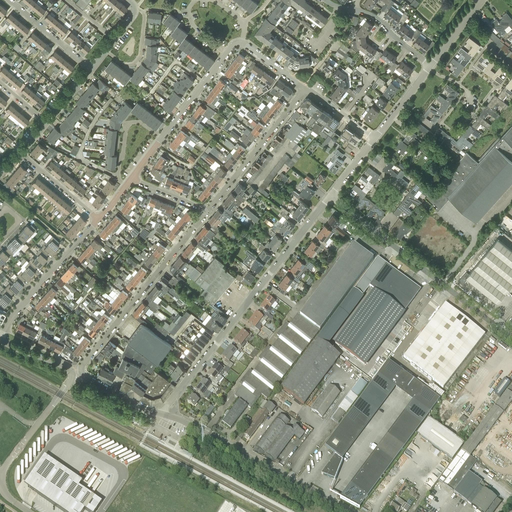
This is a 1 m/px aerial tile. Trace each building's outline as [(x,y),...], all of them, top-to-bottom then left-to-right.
[(91,0),(78,0),(75,4),(83,10),(89,3),(91,0)] [(108,0),(107,2),(106,3),(109,6),(106,9),(105,11),(100,17),(99,16),(95,20),(98,23),(102,18),(105,15),(107,12),(109,9),(112,6),(117,0),(108,0)] [(117,0),(112,6),(117,10),(122,4),(117,0)] [(244,0),(242,4),(247,8),(252,0),(244,0)] [(252,0),(247,8),(252,12),(258,4),(252,0)] [(281,0),(278,3),(286,9),(289,5),(282,0),(281,0)] [(282,0),(289,5),(290,6),(292,2),(294,4),(293,5),(299,9),(299,8),(305,1),(305,0),(282,0)] [(375,4),(369,0),(366,0),(363,4),(371,9),(375,4)] [(390,19),(396,12),(390,8),(395,2),(392,0),(391,0),(390,3),(388,5),(387,7),(389,9),(384,15),(390,19)] [(305,1),(299,8),(303,11),(309,4),(305,1)] [(36,2),(32,7),(36,11),(41,6),(36,2)] [(89,3),(83,10),(88,14),(93,8),(91,5),(89,3)] [(275,7),(283,13),(286,9),(278,3),(275,7)] [(117,10),(115,13),(120,18),(128,8),(122,4),(117,10)] [(309,4),(303,11),(307,14),(312,7),(309,4)] [(41,6),(36,11),(41,16),(46,10),(41,6)] [(54,17),(49,22),(54,26),(58,21),(62,17),(64,14),(70,7),(67,6),(62,12),(62,13),(56,19),(54,17)] [(273,11),(280,16),(283,19),(286,15),(283,13),(275,7),(273,11)] [(312,7),(307,14),(311,17),(316,10),(312,7)] [(316,10),(311,17),(314,20),(320,12),(316,10)] [(401,21),(406,14),(408,13),(405,10),(401,16),(396,12),(390,19),(395,23),(399,19),(401,21)] [(270,15),(277,20),(280,16),(273,11),(270,15)] [(320,12),(314,20),(318,23),(324,15),(320,12)] [(10,13),(3,21),(9,26),(11,23),(16,18),(10,13)] [(49,22),(54,17),(49,13),(44,18),(49,22)] [(169,26),(175,17),(170,13),(163,22),(169,26)] [(499,22),(504,29),(509,25),(511,28),(511,27),(511,19),(506,13),(502,16),(503,18),(499,22)] [(71,25),(74,22),(75,23),(81,17),(79,15),(73,21),(72,20),(69,23),(71,25)] [(267,19),(275,25),(275,24),(274,24),(277,20),(270,15),(267,18),(267,19)] [(324,15),(318,23),(322,26),(328,18),(324,15)] [(58,21),(54,26),(59,30),(63,25),(67,21),(64,19),(62,17),(58,21)] [(175,17),(169,26),(174,30),(177,25),(180,21),(175,17)] [(265,43),(265,42),(271,34),(272,33),(268,31),(270,29),(271,30),(275,25),(267,19),(267,18),(266,17),(262,23),(263,24),(254,35),(265,43)] [(16,18),(11,23),(16,27),(20,21),(16,18)] [(294,30),(299,24),(293,19),(288,25),(294,30)] [(506,31),(504,29),(499,22),(498,22),(496,19),(492,22),(497,27),(496,28),(501,35),(506,31)] [(362,25),(369,31),(373,25),(366,20),(362,25)] [(20,21),(16,27),(20,30),(25,25),(20,21)] [(63,25),(59,30),(64,34),(68,29),(71,25),(69,23),(67,21),(63,25)] [(397,31),(403,36),(408,28),(403,24),(397,31)] [(25,25),(20,30),(25,35),(30,29),(25,25)] [(177,25),(174,30),(171,34),(176,38),(182,29),(177,25)] [(358,30),(365,36),(369,31),(362,25),(358,30)] [(408,28),(403,36),(408,40),(412,35),(414,37),(419,30),(417,28),(416,29),(413,26),(410,30),(408,28)] [(182,29),(176,38),(181,42),(185,37),(188,33),(182,29)] [(357,40),(366,39),(365,36),(358,30),(356,33),(357,40)] [(419,30),(414,37),(416,39),(413,43),(418,47),(424,40),(419,36),(422,32),(419,30)] [(84,36),(81,40),(76,45),(81,49),(85,44),(89,39),(87,37),(90,32),(89,31),(88,31),(84,36)] [(33,32),(28,37),(33,41),(38,36),(33,32)] [(67,37),(72,41),(76,36),(71,32),(67,37)] [(269,44),(275,37),(271,34),(265,42),(269,44)] [(38,36),(33,41),(38,45),(42,40),(38,36)] [(76,36),(72,41),(76,45),(81,40),(76,36)] [(185,37),(181,42),(178,45),(184,49),(190,41),(185,37)] [(273,47),(278,40),(275,37),(269,44),(273,47)] [(468,52),(472,56),(480,46),(469,37),(466,41),(472,46),(468,52)] [(359,52),(361,49),(366,42),(366,39),(357,40),(353,41),(354,48),(359,52)] [(42,40),(38,45),(42,49),(47,44),(42,40)] [(277,50),(282,43),(278,40),(273,47),(277,50)] [(424,40),(418,47),(424,52),(427,47),(430,49),(435,43),(432,40),(429,45),(424,40)] [(190,41),(184,49),(189,53),(195,45),(190,41)] [(366,53),(371,46),(366,42),(361,49),(366,53)] [(280,53),(286,46),(282,43),(277,50),(280,53)] [(47,44),(42,49),(41,51),(46,56),(52,48),(47,44)] [(85,44),(81,49),(86,53),(90,48),(85,44)] [(155,45),(147,44),(147,51),(156,52),(157,45),(155,45)] [(195,45),(189,53),(194,57),(200,49),(195,45)] [(284,56),(290,49),(286,46),(280,53),(284,56)] [(347,51),(341,46),(339,49),(348,56),(349,56),(348,55),(349,54),(347,52),(347,51)] [(371,63),(375,58),(379,52),(371,46),(366,53),(363,57),(371,63)] [(472,56),(468,52),(461,47),(458,51),(464,57),(460,63),(465,66),(472,56)] [(200,49),(194,57),(199,61),(205,53),(200,49)] [(288,59),(294,52),(290,49),(284,56),(288,59)] [(348,56),(339,49),(337,51),(344,56),(347,58),(348,56)] [(386,60),(391,53),(386,49),(382,53),(380,51),(379,52),(375,58),(378,60),(381,56),(386,60)] [(51,56),(56,60),(60,55),(55,51),(51,56)] [(157,52),(156,52),(147,51),(146,56),(147,56),(147,58),(155,62),(157,52)] [(293,61),(297,56),(298,55),(294,52),(288,59),(292,62),(293,61)] [(205,53),(199,61),(204,65),(210,57),(205,53)] [(239,53),(236,58),(241,62),(245,57),(239,53)] [(391,70),(396,63),(393,62),(397,57),(391,53),(386,60),(391,64),(388,68),(391,70)] [(483,71),(486,66),(482,63),(487,56),(483,53),(474,64),(483,71)] [(309,57),(304,57),(305,66),(310,65),(309,61),(314,60),(315,58),(310,54),(309,57)] [(60,55),(56,60),(60,64),(65,59),(60,55)] [(305,66),(304,57),(299,58),(297,56),(293,61),(295,63),(300,62),(300,67),(305,66)] [(210,57),(204,65),(209,69),(215,61),(210,57)] [(155,62),(147,58),(145,60),(144,60),(142,63),(150,69),(155,62)] [(241,62),(236,58),(232,63),(240,69),(244,65),(241,62)] [(465,66),(460,63),(453,58),(450,62),(457,67),(452,73),(456,77),(465,66)] [(65,59),(60,64),(65,68),(69,63),(65,59)] [(486,66),(483,71),(491,77),(495,73),(490,69),(495,62),(491,59),(486,66)] [(105,69),(110,72),(116,64),(111,60),(106,67),(104,66),(101,70),(103,71),(105,69)] [(328,60),(323,68),(328,72),(334,65),(328,60)] [(402,72),(407,65),(402,61),(398,65),(396,63),(391,70),(393,72),(396,68),(402,72)] [(69,63),(65,68),(70,72),(74,67),(69,63)] [(150,69),(142,63),(138,68),(146,74),(150,69)] [(240,69),(232,63),(228,68),(234,72),(238,75),(240,77),(242,79),(244,76),(243,76),(242,75),(239,73),(240,72),(238,72),(240,69)] [(115,76),(121,68),(116,64),(110,72),(115,76)] [(251,74),(254,76),(259,68),(254,64),(251,70),(253,71),(251,74)] [(407,65),(402,72),(407,77),(413,70),(407,65)] [(338,79),(345,70),(343,68),(339,66),(332,75),(338,79)] [(345,70),(338,79),(338,82),(347,81),(351,81),(350,73),(351,72),(353,70),(348,66),(345,70)] [(495,73),(491,77),(500,84),(504,80),(499,76),(504,69),(500,66),(495,73)] [(0,72),(4,76),(9,71),(4,67),(0,70),(0,72)] [(120,80),(126,72),(121,68),(115,76),(120,80)] [(146,74),(138,68),(134,73),(142,79),(146,74)] [(234,72),(228,68),(225,73),(230,77),(234,72)] [(259,68),(254,76),(253,78),(257,81),(261,77),(264,72),(259,68)] [(9,71),(4,76),(9,80),(13,75),(9,71)] [(31,76),(33,73),(31,72),(29,75),(28,74),(27,75),(26,74),(24,77),(27,80),(31,77),(31,76)] [(130,78),(132,76),(126,72),(120,80),(126,84),(130,78)] [(264,72),(261,77),(265,80),(269,75),(264,72)] [(142,79),(134,73),(132,76),(130,78),(138,84),(142,79)] [(192,79),(190,77),(187,75),(186,74),(181,79),(190,86),(194,80),(192,79)] [(13,75),(9,80),(14,84),(18,79),(13,75)] [(269,75),(265,80),(270,84),(274,79),(269,75)] [(243,89),(249,81),(245,78),(240,86),(243,89)] [(18,79),(14,84),(18,88),(23,83),(18,79)] [(190,86),(181,79),(179,81),(177,80),(177,81),(175,83),(185,90),(187,89),(190,86)] [(216,84),(224,90),(228,85),(220,79),(216,84)] [(277,95),(285,84),(279,79),(270,91),(277,95)] [(95,84),(100,89),(103,91),(105,89),(107,91),(110,88),(100,80),(99,82),(98,81),(95,84)] [(352,90),(348,87),(347,81),(338,82),(339,85),(338,85),(346,91),(350,94),(352,91),(356,95),(363,87),(357,87),(355,90),(354,89),(352,90)] [(100,89),(95,84),(93,82),(89,87),(96,94),(100,89)] [(388,88),(395,93),(399,87),(392,82),(388,88)] [(185,90),(175,83),(173,86),(175,87),(173,90),(174,90),(182,96),(184,93),(184,92),(185,90)] [(231,83),(229,86),(231,88),(236,92),(239,89),(231,83)] [(224,90),(216,84),(213,89),(221,95),(224,90)] [(283,93),(284,93),(288,96),(292,90),(289,87),(285,84),(277,95),(280,98),(283,93)] [(446,99),(451,103),(459,93),(447,84),(444,88),(450,93),(446,99)] [(26,95),(31,89),(26,85),(22,91),(26,95)] [(346,91),(338,85),(335,90),(342,96),(346,91)] [(511,91),(510,90),(505,86),(497,97),(503,102),(504,101),(503,99),(507,94),(511,97),(511,91)] [(96,94),(89,87),(85,92),(92,99),(96,94)] [(395,93),(388,88),(383,93),(390,98),(395,93)] [(31,98),(35,93),(31,89),(26,95),(31,98)] [(221,95),(213,89),(209,93),(217,100),(221,95)] [(182,96),(174,90),(170,96),(178,102),(182,96)] [(342,96),(335,90),(330,96),(337,101),(342,96)] [(92,99),(85,92),(80,97),(88,103),(92,99)] [(36,102),(40,97),(35,93),(31,98),(36,102)] [(40,97),(36,102),(41,107),(45,102),(45,101),(48,97),(43,93),(40,97)] [(217,100),(209,93),(205,98),(209,101),(207,103),(214,109),(216,106),(214,105),(217,100)] [(451,103),(446,99),(439,94),(436,98),(442,103),(439,109),(438,110),(443,113),(451,103)] [(503,102),(497,97),(495,95),(487,105),(492,109),(497,103),(505,109),(508,105),(503,102)] [(178,102),(170,96),(166,101),(174,107),(178,102)] [(267,98),(273,103),(279,108),(283,103),(277,99),(276,101),(269,96),(267,98)] [(90,106),(88,103),(80,97),(76,102),(78,104),(86,110),(90,106)] [(380,97),(376,103),(383,108),(387,102),(380,97)] [(296,110),(301,114),(311,101),(308,99),(305,99),(296,110)] [(174,107),(166,101),(162,106),(170,112),(174,107)] [(311,101),(301,114),(295,121),(300,125),(301,125),(302,126),(308,118),(305,115),(308,111),(312,114),(318,106),(311,101)] [(121,107),(128,113),(131,110),(133,108),(125,102),(121,107)] [(137,102),(133,108),(131,110),(136,114),(142,106),(137,102)] [(279,108),(273,103),(270,108),(275,112),(279,108)] [(5,109),(10,114),(15,108),(10,104),(5,109)] [(86,110),(78,104),(74,109),(82,115),(86,110)] [(197,110),(205,116),(206,117),(210,112),(213,114),(215,111),(205,104),(203,107),(200,105),(197,110)] [(262,110),(271,117),(275,112),(270,108),(266,105),(262,110)] [(443,113),(438,110),(436,108),(431,105),(428,109),(435,114),(430,120),(434,124),(443,113)] [(492,109),(487,105),(479,116),(484,119),(489,113),(496,118),(497,118),(499,115),(492,109)] [(142,106),(136,114),(141,118),(147,110),(142,106)] [(318,106),(312,114),(314,115),(307,124),(310,126),(322,109),(318,106)] [(368,111),(375,117),(379,111),(372,106),(368,111)] [(117,112),(124,118),(128,113),(121,107),(117,112)] [(15,108),(10,114),(15,118),(20,112),(15,108)] [(82,115),(74,109),(70,114),(78,120),(82,115)] [(322,109),(310,126),(312,128),(309,132),(310,133),(312,130),(314,127),(313,127),(316,123),(317,124),(319,120),(319,121),(322,117),(326,112),(322,109)] [(147,110),(141,118),(146,122),(152,114),(147,110)] [(205,116),(197,110),(193,114),(201,120),(202,121),(205,116)] [(271,117),(262,110),(259,114),(262,117),(262,118),(267,122),(271,117)] [(301,114),(296,110),(290,117),(295,121),(301,114)] [(255,115),(252,113),(250,111),(247,115),(253,120),(251,123),(258,129),(260,131),(264,126),(259,122),(257,123),(254,121),(257,117),(255,115)] [(375,117),(368,111),(364,117),(371,122),(375,117)] [(20,112),(15,118),(20,122),(24,116),(20,112)] [(111,119),(119,123),(121,121),(122,121),(124,118),(117,112),(116,112),(111,119)] [(314,127),(312,130),(318,134),(321,130),(332,116),(326,112),(322,117),(319,121),(324,124),(322,127),(317,124),(316,123),(313,127),(314,127)] [(78,120),(70,114),(66,119),(73,125),(78,120)] [(152,114),(146,122),(151,125),(157,118),(152,114)] [(201,120),(193,114),(189,119),(201,128),(202,129),(204,126),(199,122),(201,120)] [(24,116),(20,122),(25,126),(29,121),(24,116)] [(332,116),(321,130),(328,135),(321,145),(324,147),(332,138),(336,133),(333,130),(339,122),(332,116)] [(484,119),(479,116),(471,126),(476,130),(481,123),(487,129),(491,125),(484,119)] [(292,125),(290,128),(283,136),(286,139),(288,137),(292,140),(297,143),(307,130),(303,127),(302,126),(301,125),(300,125),(295,121),(290,117),(287,121),(292,125)] [(157,118),(151,125),(156,129),(158,127),(161,129),(165,124),(157,118)] [(74,126),(73,125),(66,119),(63,122),(64,123),(62,125),(72,133),(74,130),(72,128),(74,126)] [(110,129),(117,129),(120,130),(120,125),(119,125),(119,123),(111,119),(110,129)] [(201,128),(189,119),(186,124),(191,128),(193,125),(196,128),(195,129),(198,132),(201,128)] [(258,129),(251,123),(249,121),(247,123),(253,129),(251,131),(256,135),(260,131),(258,129)] [(72,133),(62,125),(61,126),(60,125),(57,129),(63,133),(66,136),(68,134),(69,135),(72,133)] [(430,192),(427,196),(427,197),(426,198),(435,207),(434,208),(438,211),(449,199),(476,223),(511,182),(511,125),(478,163),(467,152),(466,153),(464,156),(431,193),(430,192)] [(476,130),(471,126),(470,125),(461,136),(466,139),(471,133),(478,138),(481,134),(476,130)] [(282,138),(283,136),(290,128),(288,126),(286,129),(284,127),(281,132),(280,131),(277,134),(282,138)] [(347,139),(353,131),(346,126),(339,135),(336,133),(332,138),(342,145),(347,139)] [(63,133),(57,129),(55,127),(51,132),(58,138),(63,133)] [(432,133),(429,137),(435,142),(440,136),(445,139),(448,134),(439,128),(434,134),(432,133)] [(414,138),(417,135),(409,129),(407,132),(412,136),(409,141),(405,138),(403,142),(401,140),(396,147),(399,149),(398,149),(403,153),(409,146),(408,146),(412,141),(423,150),(427,145),(423,141),(422,143),(414,138)] [(181,130),(177,135),(182,139),(186,142),(188,143),(191,139),(196,143),(199,139),(192,134),(189,137),(181,130)] [(238,139),(240,136),(232,130),(230,133),(238,139)] [(256,135),(251,131),(247,136),(252,140),(256,135)] [(353,131),(347,139),(350,142),(344,150),(349,153),(359,141),(362,138),(355,133),(354,134),(353,133),(354,132),(353,131)] [(58,138),(51,132),(46,137),(54,143),(58,138)] [(252,140),(247,136),(244,133),(240,138),(249,145),(252,140)] [(282,138),(277,134),(274,137),(275,138),(270,145),(272,146),(269,149),(271,151),(272,149),(274,147),(276,145),(278,143),(280,140),(281,138),(282,138)] [(454,145),(457,141),(448,134),(445,139),(439,146),(444,149),(447,145),(459,153),(459,152),(461,150),(454,145)] [(182,139),(177,135),(173,140),(179,144),(182,139)] [(8,147),(9,146),(9,145),(12,141),(7,136),(4,141),(7,143),(6,144),(7,145),(7,146),(8,147)] [(465,145),(470,148),(473,144),(466,139),(461,136),(457,141),(454,145),(461,150),(465,145)] [(182,146),(179,144),(173,140),(170,145),(175,149),(173,151),(177,154),(178,154),(180,156),(182,154),(178,151),(182,146)] [(297,143),(292,140),(289,145),(292,148),(293,148),(297,143)] [(35,147),(41,153),(43,150),(46,153),(47,151),(38,143),(35,147)] [(240,145),(236,150),(241,154),(245,149),(240,145)] [(41,153),(35,147),(31,152),(37,157),(41,153)] [(241,154),(236,150),(232,154),(238,159),(241,154)] [(238,159),(232,154),(230,153),(226,157),(234,163),(238,159)] [(265,158),(267,156),(268,155),(266,153),(264,155),(262,154),(259,159),(258,158),(255,161),(260,165),(262,162),(263,160),(265,158)] [(208,155),(207,154),(205,156),(207,157),(205,159),(212,164),(215,160),(209,155),(208,155)] [(234,163),(226,157),(222,154),(221,156),(223,158),(223,159),(226,162),(225,164),(230,168),(234,163)] [(185,161),(187,162),(188,162),(189,162),(190,162),(192,164),(196,160),(190,155),(185,161)] [(158,161),(163,164),(166,167),(169,162),(166,160),(167,160),(161,156),(158,161)] [(50,170),(56,164),(53,162),(56,159),(54,157),(46,166),(50,170)] [(296,162),(291,159),(289,157),(288,159),(286,161),(285,163),(291,168),(296,162)] [(343,161),(341,160),(337,157),(329,168),(335,173),(343,161)] [(116,161),(106,160),(105,167),(115,168),(116,161)] [(166,167),(163,164),(158,161),(154,166),(163,172),(166,167)] [(260,165),(255,161),(253,164),(254,165),(250,170),(252,171),(250,173),(252,174),(253,173),(255,171),(256,169),(258,167),(260,165)] [(394,178),(397,174),(391,169),(394,164),(390,161),(383,170),(394,178)] [(56,164),(50,170),(55,174),(60,167),(56,164)] [(20,165),(16,169),(24,176),(28,171),(20,165)] [(164,172),(163,172),(154,166),(151,171),(156,175),(154,177),(161,182),(164,179),(161,176),(164,172)] [(214,170),(223,177),(226,172),(221,168),(218,166),(214,170)] [(60,167),(55,174),(59,177),(65,171),(60,167)] [(95,170),(89,167),(86,172),(85,174),(89,177),(95,170)] [(182,168),(178,167),(175,175),(178,176),(179,174),(182,175),(184,169),(182,168)] [(369,181),(373,184),(380,176),(369,167),(365,171),(372,176),(369,181)] [(67,168),(65,171),(59,177),(64,181),(71,172),(67,168)] [(24,176),(16,169),(13,174),(19,179),(20,180),(24,176)] [(211,175),(219,182),(223,177),(214,170),(211,175)] [(397,174),(394,178),(405,187),(409,183),(402,177),(405,173),(401,170),(397,174)] [(71,172),(64,181),(68,185),(73,179),(75,176),(71,172)] [(105,184),(112,189),(115,184),(108,180),(111,176),(105,173),(101,177),(107,182),(105,184)] [(319,186),(326,177),(321,173),(314,182),(319,186)] [(19,179),(13,174),(9,178),(15,183),(19,179)] [(188,174),(186,180),(186,181),(182,191),(187,193),(190,187),(188,186),(190,181),(189,180),(191,176),(188,174)] [(207,180),(215,186),(219,182),(211,175),(207,180)] [(373,184),(369,181),(362,176),(359,180),(365,185),(362,189),(366,193),(373,184)] [(36,187),(41,181),(37,177),(29,186),(31,188),(33,185),(36,187)] [(170,186),(173,180),(168,177),(165,184),(170,186)] [(173,180),(170,186),(176,188),(180,179),(175,177),(174,180),(173,180)] [(15,183),(9,178),(5,182),(5,183),(3,185),(7,189),(9,186),(11,187),(9,190),(12,193),(16,188),(13,186),(15,183)] [(180,178),(180,179),(176,188),(182,191),(186,181),(180,178)] [(73,179),(68,185),(73,189),(78,182),(73,179)] [(80,179),(78,182),(73,189),(77,192),(82,186),(85,183),(80,179)] [(202,184),(206,187),(211,191),(215,186),(207,180),(206,179),(202,184)] [(313,185),(311,183),(306,179),(300,186),(304,189),(301,192),(309,199),(315,192),(311,189),(313,185)] [(40,191),(45,185),(41,181),(36,187),(40,191)] [(427,196),(430,192),(417,182),(409,192),(414,196),(419,190),(427,196)] [(238,191),(237,193),(245,200),(247,198),(243,194),(244,192),(243,191),(245,188),(238,183),(236,185),(237,186),(235,188),(238,191)] [(112,189),(105,184),(103,187),(101,185),(99,187),(108,194),(112,189)] [(366,193),(362,189),(355,184),(352,188),(359,194),(355,198),(360,202),(364,196),(366,193)] [(45,195),(50,189),(45,185),(40,191),(45,195)] [(82,186),(77,192),(81,196),(89,187),(87,185),(85,188),(82,186)] [(262,194),(261,193),(257,190),(251,186),(248,190),(254,195),(255,193),(260,197),(262,194)] [(202,192),(207,196),(211,191),(206,187),(202,192)] [(49,198),(54,192),(50,189),(45,195),(49,198)] [(245,200),(237,193),(233,190),(231,193),(227,198),(233,203),(237,207),(242,201),(244,202),(245,200)] [(299,198),(301,196),(293,190),(291,192),(299,198)] [(105,198),(95,191),(94,193),(97,195),(96,198),(102,203),(105,198)] [(53,202),(58,196),(54,192),(49,198),(53,202)] [(207,196),(202,192),(199,196),(204,201),(207,196)] [(414,196),(409,192),(401,203),(406,206),(411,200),(417,205),(421,201),(414,196)] [(132,194),(128,200),(133,203),(137,198),(132,194)] [(58,206),(63,200),(58,196),(53,202),(58,206)] [(364,196),(360,202),(356,207),(360,210),(365,204),(371,209),(375,204),(364,196)] [(151,212),(154,206),(157,200),(151,197),(148,204),(151,205),(148,211),(151,212)] [(102,203),(96,198),(92,203),(99,207),(102,203)] [(233,203),(227,198),(224,202),(223,202),(221,204),(225,207),(223,209),(230,214),(232,212),(228,209),(233,203)] [(62,210),(67,204),(63,200),(58,206),(56,208),(60,212),(62,210)] [(133,203),(128,200),(124,205),(130,208),(133,203)] [(157,200),(154,206),(159,208),(161,204),(162,202),(157,200)] [(299,205),(297,208),(304,213),(309,207),(300,200),(297,203),(299,205)] [(161,204),(159,208),(162,209),(161,212),(164,214),(168,204),(162,202),(161,204)] [(406,206),(401,203),(393,213),(398,217),(403,211),(409,216),(413,211),(406,206)] [(67,204),(62,210),(65,212),(62,215),(64,216),(72,207),(67,204)] [(168,204),(164,214),(167,215),(169,218),(171,215),(171,213),(173,207),(168,204)] [(375,204),(371,209),(366,215),(370,218),(375,212),(378,214),(377,214),(377,218),(378,218),(375,222),(378,224),(384,215),(383,214),(385,212),(375,204)] [(132,217),(129,215),(132,210),(130,208),(124,205),(121,209),(124,212),(122,214),(129,220),(132,217)] [(181,214),(188,220),(192,215),(187,211),(189,209),(185,207),(182,212),(183,212),(181,214)] [(257,223),(260,219),(246,207),(242,211),(257,223)] [(214,214),(219,219),(224,214),(230,218),(232,216),(230,214),(223,209),(221,212),(218,208),(216,211),(214,214)] [(304,213),(297,208),(295,211),(293,209),(290,213),(299,220),(304,213)] [(287,214),(283,211),(281,214),(286,218),(282,223),(291,230),(295,225),(289,220),(291,218),(287,214)] [(179,221),(184,225),(188,220),(181,214),(179,216),(178,215),(176,218),(179,220),(179,221)] [(221,221),(219,219),(214,214),(210,218),(208,220),(212,223),(210,225),(218,232),(219,232),(220,230),(218,228),(217,226),(221,221)] [(123,222),(116,215),(111,220),(119,227),(123,222)] [(330,225),(337,231),(343,236),(346,233),(338,226),(342,222),(333,215),(328,220),(332,223),(330,225)] [(76,220),(82,226),(86,221),(80,216),(76,220)] [(175,225),(180,230),(184,225),(179,221),(177,223),(171,218),(169,220),(175,225)] [(82,226),(76,220),(73,225),(79,230),(82,226)] [(119,227),(111,220),(107,225),(115,231),(115,232),(119,227)] [(291,230),(282,223),(280,222),(275,229),(282,236),(284,233),(285,234),(288,231),(289,232),(291,230)] [(397,231),(395,233),(394,235),(400,240),(405,233),(406,234),(411,228),(403,222),(402,224),(400,226),(398,229),(397,231)] [(79,230),(73,225),(71,223),(67,227),(69,228),(69,229),(75,234),(79,230)] [(23,229),(30,236),(31,234),(32,234),(34,232),(37,230),(31,225),(29,227),(27,225),(25,227),(23,229)] [(103,229),(108,234),(111,236),(115,231),(107,225),(103,229)] [(171,230),(176,234),(180,230),(175,225),(171,230)] [(213,230),(217,233),(218,232),(210,225),(208,228),(204,225),(202,227),(203,227),(200,231),(206,236),(209,233),(210,234),(213,230)] [(337,231),(330,225),(328,228),(325,225),(321,230),(329,237),(333,232),(335,233),(337,231)] [(158,227),(152,230),(155,232),(157,231),(164,236),(166,233),(159,228),(158,227)] [(139,232),(134,228),(130,232),(135,237),(139,232)] [(145,239),(150,232),(145,228),(140,234),(145,239)] [(282,236),(275,229),(273,228),(271,230),(272,236),(270,238),(271,238),(271,239),(279,245),(281,243),(279,242),(282,239),(280,238),(282,236)] [(18,237),(24,243),(26,241),(25,240),(27,238),(28,238),(30,236),(23,229),(20,231),(21,232),(19,233),(21,235),(18,237)] [(75,234),(69,229),(67,231),(64,229),(62,231),(71,239),(75,234)] [(100,233),(104,238),(108,234),(103,229),(100,233)] [(176,234),(171,230),(170,229),(166,234),(172,239),(176,234)] [(329,237),(321,230),(317,236),(320,238),(318,241),(325,246),(327,243),(325,242),(329,237)] [(210,239),(206,236),(200,231),(197,235),(196,234),(195,236),(199,240),(197,242),(205,249),(207,250),(209,248),(205,245),(210,239)] [(50,242),(48,244),(55,250),(59,246),(58,245),(57,244),(59,242),(52,236),(48,241),(50,242)] [(10,242),(17,248),(19,246),(21,244),(22,245),(24,243),(18,237),(16,239),(15,238),(13,239),(10,242)] [(459,282),(461,283),(462,284),(467,279),(497,303),(511,284),(511,250),(497,238),(469,273),(466,271),(459,280),(460,281),(459,282)] [(90,244),(97,250),(99,252),(101,254),(103,252),(105,249),(102,247),(94,239),(90,244)] [(279,245),(271,239),(269,241),(268,240),(264,245),(271,250),(272,248),(275,250),(279,245)] [(43,246),(40,249),(47,255),(49,253),(50,254),(51,255),(55,250),(48,244),(44,241),(43,246)] [(205,249),(197,242),(195,244),(191,241),(189,243),(190,244),(187,247),(193,252),(197,246),(203,251),(205,249)] [(325,246),(318,241),(316,243),(313,241),(309,246),(317,253),(318,253),(322,248),(323,249),(325,246)] [(6,250),(12,255),(14,253),(13,252),(15,250),(17,248),(10,242),(8,244),(7,246),(8,248),(6,250)] [(154,247),(156,248),(156,249),(161,253),(165,248),(160,244),(158,246),(155,242),(153,245),(155,246),(154,247)] [(271,250),(264,245),(261,243),(260,245),(261,246),(260,247),(259,249),(262,252),(260,255),(267,260),(271,255),(269,253),(271,250)] [(97,250),(90,244),(86,248),(93,254),(97,250)] [(239,400),(222,422),(231,429),(248,407),(251,409),(261,395),(267,399),(373,260),(353,245),(300,315),(298,314),(289,326),(286,323),(276,335),(280,338),(271,349),(268,347),(258,359),(261,361),(253,372),(250,370),(240,382),(243,385),(234,396),(239,400)] [(317,253),(309,246),(305,251),(308,254),(307,256),(313,261),(315,259),(314,258),(317,253)] [(156,249),(156,248),(154,247),(151,252),(158,257),(161,253),(156,249)] [(184,258),(188,262),(190,260),(190,259),(195,253),(193,252),(187,247),(184,251),(183,251),(181,253),(185,256),(184,258)] [(94,256),(93,254),(86,248),(82,253),(90,260),(94,256)] [(47,255),(40,249),(36,254),(38,255),(36,257),(43,263),(47,259),(46,258),(45,257),(47,255)] [(258,271),(263,265),(255,259),(257,256),(247,249),(245,252),(253,258),(247,264),(251,267),(251,266),(258,271)] [(0,252),(0,255),(5,261),(7,259),(9,257),(10,257),(12,255),(6,250),(4,252),(2,250),(1,252),(0,252)] [(158,257),(151,252),(150,251),(146,256),(154,262),(158,257)] [(140,253),(138,255),(142,258),(143,257),(144,257),(143,258),(146,261),(145,262),(150,267),(154,262),(146,256),(145,255),(142,253),(141,252),(140,254),(140,253)] [(90,260),(82,253),(78,257),(83,262),(85,260),(88,262),(90,260)] [(174,263),(182,270),(186,265),(188,267),(184,272),(185,273),(189,268),(190,269),(193,266),(188,262),(184,258),(180,255),(178,258),(178,257),(176,260),(174,263)] [(43,263),(36,257),(34,259),(32,258),(28,262),(35,268),(37,266),(38,267),(39,268),(43,263)] [(125,262),(131,266),(134,269),(137,264),(129,257),(125,262)] [(189,268),(185,273),(205,289),(200,294),(211,303),(213,305),(213,304),(236,277),(223,267),(224,265),(215,257),(214,258),(211,262),(204,270),(202,273),(195,268),(193,266),(190,269),(189,268)] [(399,296),(409,282),(378,258),(317,339),(326,345),(370,286),(374,289),(334,343),(366,366),(404,315),(393,307),(394,305),(393,304),(396,300),(397,300),(400,296),(399,296)] [(294,264),(303,270),(304,271),(308,266),(311,269),(314,265),(310,261),(308,263),(304,259),(302,262),(298,259),(294,264)] [(35,268),(28,262),(24,267),(26,268),(24,270),(31,277),(35,272),(34,271),(33,271),(35,268)] [(69,268),(74,272),(78,268),(73,263),(69,268)] [(182,270),(174,263),(172,266),(171,266),(170,267),(170,268),(176,274),(178,272),(181,274),(184,272),(182,270)] [(303,270),(294,264),(290,269),(294,272),(292,274),(299,279),(301,276),(299,274),(303,270)] [(195,268),(202,273),(204,270),(198,265),(195,268)] [(141,267),(137,271),(143,276),(147,271),(141,267)] [(74,272),(69,268),(65,273),(70,277),(74,280),(78,276),(74,272)] [(31,277),(24,270),(22,272),(21,271),(17,275),(24,281),(26,279),(26,280),(27,281),(31,277)] [(143,276),(137,271),(133,276),(139,281),(143,276)] [(238,274),(236,277),(244,284),(246,281),(249,283),(254,277),(248,272),(246,274),(244,273),(242,276),(240,274),(239,275),(238,274)] [(70,277),(65,273),(61,277),(68,283),(70,281),(68,279),(70,277)] [(161,286),(178,299),(187,306),(189,304),(180,297),(181,295),(176,292),(177,291),(172,287),(171,288),(166,284),(170,279),(165,274),(159,280),(163,283),(161,286)] [(297,282),(299,279),(292,274),(290,277),(287,274),(283,279),(289,284),(293,287),(297,282)] [(24,281),(17,275),(13,280),(14,281),(13,284),(20,290),(23,285),(22,284),(24,281)] [(133,276),(132,275),(128,280),(135,285),(139,281),(133,276)] [(76,290),(68,283),(61,277),(57,281),(62,286),(64,284),(70,289),(70,291),(72,292),(74,293),(76,290)] [(92,288),(97,281),(93,277),(87,284),(88,285),(92,288)] [(135,285),(128,280),(128,279),(124,283),(126,285),(126,286),(131,290),(135,285)] [(289,284),(283,279),(279,284),(282,287),(281,290),(285,293),(287,291),(285,289),(289,284)] [(20,290),(13,284),(11,286),(9,284),(5,289),(12,295),(14,292),(15,293),(16,294),(20,290)] [(112,290),(116,293),(124,299),(128,294),(122,290),(121,292),(117,289),(116,289),(109,284),(107,286),(108,287),(112,290)] [(178,299),(161,286),(159,288),(155,285),(154,287),(151,291),(158,296),(162,292),(165,294),(166,293),(177,301),(178,299)] [(67,295),(70,292),(63,286),(60,289),(67,295)] [(48,292),(53,297),(57,292),(52,287),(48,292)] [(12,295),(5,289),(1,293),(3,295),(1,297),(8,303),(12,299),(11,298),(10,297),(12,295)] [(158,296),(151,291),(148,295),(148,294),(146,296),(150,299),(148,302),(157,309),(160,306),(154,301),(158,296)] [(44,296),(49,301),(50,302),(54,298),(53,297),(48,292),(44,296)] [(106,297),(110,300),(112,298),(104,292),(102,295),(106,298),(106,297)] [(124,299),(116,293),(113,298),(115,299),(120,304),(124,299)] [(40,301),(45,306),(45,305),(52,312),(54,310),(49,305),(51,303),(49,301),(44,296),(40,301)] [(264,303),(270,307),(274,302),(276,304),(278,301),(274,298),(272,301),(268,298),(264,303)] [(120,304),(115,299),(111,304),(116,308),(120,304)] [(45,306),(40,301),(36,305),(41,310),(45,306)] [(157,309),(148,302),(146,304),(142,301),(140,303),(141,304),(138,307),(144,312),(145,313),(149,308),(155,312),(157,309)] [(116,308),(111,304),(110,303),(106,307),(108,308),(107,309),(112,313),(116,308)] [(219,309),(213,304),(213,305),(211,303),(209,305),(215,310),(217,311),(219,309)] [(259,311),(267,317),(269,314),(269,315),(273,309),(270,307),(264,303),(260,308),(261,308),(259,311)] [(446,303),(403,357),(444,389),(486,335),(446,303)] [(142,324),(145,326),(146,324),(139,318),(144,312),(138,307),(135,311),(133,313),(137,316),(135,318),(142,324)] [(227,319),(217,311),(215,310),(211,316),(212,317),(222,325),(227,319)] [(267,317),(259,311),(257,313),(253,318),(261,325),(264,321),(265,322),(268,318),(267,317)] [(97,316),(100,318),(105,322),(109,318),(104,313),(102,315),(99,313),(97,316)] [(178,313),(172,321),(176,324),(177,323),(179,321),(181,318),(182,316),(178,313)] [(22,332),(25,326),(20,324),(25,318),(23,316),(18,321),(17,323),(19,324),(16,329),(22,332)] [(222,325),(212,317),(208,322),(207,322),(203,319),(201,322),(212,330),(214,327),(218,330),(222,325)] [(96,323),(101,327),(105,322),(100,318),(96,323)] [(262,325),(261,325),(253,318),(249,323),(252,326),(250,328),(255,331),(253,333),(257,335),(260,332),(259,331),(261,328),(260,327),(262,325)] [(28,335),(33,325),(29,323),(30,321),(28,320),(25,326),(22,332),(28,335)] [(89,325),(98,332),(101,327),(96,323),(93,320),(89,325)] [(169,332),(171,330),(173,328),(175,325),(176,324),(172,321),(169,326),(165,323),(163,327),(166,329),(166,330),(169,332)] [(34,323),(33,325),(28,335),(33,338),(37,332),(38,330),(34,328),(36,324),(34,323)] [(128,342),(157,364),(171,346),(163,340),(159,336),(154,333),(146,326),(145,326),(142,324),(128,342)] [(90,330),(89,331),(88,332),(94,336),(98,332),(89,325),(87,327),(90,330)] [(162,332),(164,329),(160,326),(154,333),(159,336),(161,334),(162,332)] [(65,329),(63,333),(60,340),(59,339),(59,340),(54,349),(60,352),(65,342),(62,341),(63,339),(63,340),(66,334),(68,336),(69,333),(65,329)] [(203,333),(201,332),(200,333),(201,334),(202,333),(209,339),(212,334),(205,329),(203,333)] [(242,331),(238,336),(247,343),(251,338),(250,337),(252,335),(248,331),(246,334),(242,331)] [(202,333),(201,334),(199,338),(205,343),(206,343),(209,339),(202,333)] [(43,343),(47,337),(41,335),(38,341),(43,343)] [(49,346),(53,338),(48,336),(47,337),(43,343),(49,346)] [(193,340),(195,342),(202,347),(205,343),(199,338),(196,336),(193,340)] [(247,343),(238,336),(234,341),(238,344),(236,347),(240,350),(242,347),(243,348),(247,343)] [(54,349),(59,340),(54,337),(53,338),(49,346),(54,349)] [(81,341),(86,346),(90,341),(85,337),(81,341)] [(304,404),(340,356),(326,345),(317,339),(281,388),(304,404)] [(77,346),(82,350),(86,346),(81,341),(77,346)] [(106,345),(119,356),(121,354),(115,349),(116,346),(109,341),(106,345)] [(142,372),(144,369),(150,374),(154,369),(157,364),(128,342),(121,357),(123,358),(120,363),(118,361),(113,371),(115,372),(114,373),(122,376),(126,370),(129,371),(134,374),(138,377),(142,372)] [(195,342),(193,345),(191,344),(190,346),(191,347),(192,346),(199,351),(202,347),(195,342)] [(73,351),(70,348),(66,345),(62,351),(65,354),(68,351),(71,353),(70,356),(75,360),(79,355),(73,351)] [(102,350),(106,353),(104,355),(105,356),(109,359),(111,357),(109,355),(111,354),(117,359),(119,356),(106,345),(102,350)] [(73,351),(79,355),(82,350),(77,346),(73,351)] [(192,346),(191,347),(189,350),(196,355),(199,351),(192,346)] [(240,350),(236,347),(234,349),(231,346),(226,351),(232,356),(236,351),(239,352),(240,350)] [(196,356),(196,355),(189,350),(186,354),(185,353),(184,354),(185,355),(186,354),(193,360),(196,356)] [(232,356),(226,351),(222,357),(226,359),(224,362),(228,365),(227,367),(230,369),(232,370),(235,367),(228,361),(232,356)] [(186,354),(185,355),(182,359),(189,364),(193,360),(186,354)] [(326,445),(342,457),(395,386),(401,390),(404,386),(411,391),(408,395),(414,400),(340,498),(339,498),(359,509),(358,508),(440,400),(388,361),(326,445)] [(174,375),(180,379),(187,370),(178,363),(175,367),(170,364),(168,367),(173,370),(171,373),(172,373),(174,375)] [(230,369),(227,367),(226,368),(222,365),(220,368),(216,365),(212,370),(218,374),(221,377),(225,371),(227,373),(230,369)] [(97,376),(104,380),(108,371),(102,368),(99,372),(98,372),(97,375),(98,375),(97,376)] [(142,372),(147,376),(152,380),(150,382),(167,396),(176,385),(170,381),(154,369),(150,374),(144,369),(142,372)] [(218,374),(212,370),(208,375),(212,378),(210,380),(214,383),(216,381),(214,380),(218,374)] [(108,371),(104,380),(110,383),(111,382),(112,383),(114,379),(113,379),(115,374),(108,371)] [(138,377),(135,380),(128,389),(134,393),(147,376),(142,372),(138,377)] [(127,390),(128,389),(135,380),(126,375),(120,388),(125,391),(127,389),(127,390)] [(180,379),(174,375),(173,377),(170,381),(176,385),(180,379)] [(147,376),(134,393),(139,397),(150,382),(152,380),(147,376)] [(218,387),(214,383),(210,380),(208,378),(206,381),(204,380),(200,385),(209,392),(213,387),(216,389),(218,387)] [(340,409),(333,419),(338,423),(367,384),(362,379),(352,393),(350,392),(338,408),(340,409)] [(494,392),(500,397),(510,383),(504,379),(494,392)] [(150,382),(139,397),(151,404),(164,400),(167,396),(150,382)] [(209,392),(200,385),(196,390),(200,393),(198,396),(201,398),(202,399),(204,396),(205,397),(209,392)] [(329,385),(311,410),(322,418),(340,393),(329,385)] [(461,450),(470,457),(511,400),(511,394),(511,393),(511,386),(511,385),(461,450)] [(201,398),(198,396),(196,398),(192,395),(187,402),(194,407),(201,398)] [(252,426),(257,429),(268,415),(269,416),(275,407),(269,403),(252,426)] [(204,421),(210,414),(214,408),(211,406),(206,412),(207,412),(201,419),(204,421)] [(274,463),(275,461),(277,459),(294,436),(299,440),(304,433),(294,426),(291,430),(286,426),(289,422),(281,416),(278,416),(253,451),(274,463)] [(417,434),(452,460),(464,444),(429,418),(417,434)] [(257,429),(252,426),(245,435),(250,439),(257,429)] [(470,457),(461,450),(439,480),(467,502),(479,486),(482,482),(469,472),(476,462),(470,457)] [(337,455),(322,475),(336,480),(336,481),(345,461),(337,455)] [(48,457),(27,487),(63,511),(83,511),(85,510),(88,511),(95,511),(97,508),(98,508),(102,502),(79,486),(83,481),(48,457)] [(398,498),(408,485),(404,483),(395,496),(398,498)] [(479,486),(467,502),(480,511),(494,511),(501,503),(479,486)] [(416,500),(418,496),(415,494),(416,491),(413,489),(409,494),(416,500)] [(394,502),(390,507),(397,511),(401,507),(406,511),(407,511),(411,507),(400,499),(396,504),(394,502)]
